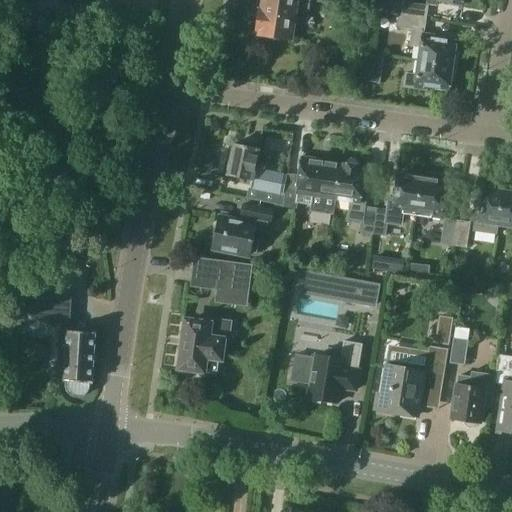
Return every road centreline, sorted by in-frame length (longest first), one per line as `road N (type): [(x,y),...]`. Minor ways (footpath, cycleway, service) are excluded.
road 1 (tertiary): [(511,494),(104,427)]
road 2 (residential): [(104,427),(166,86)]
road 3 (residential): [(166,86),(485,138)]
road 4 (residential): [(485,138),(507,9)]
